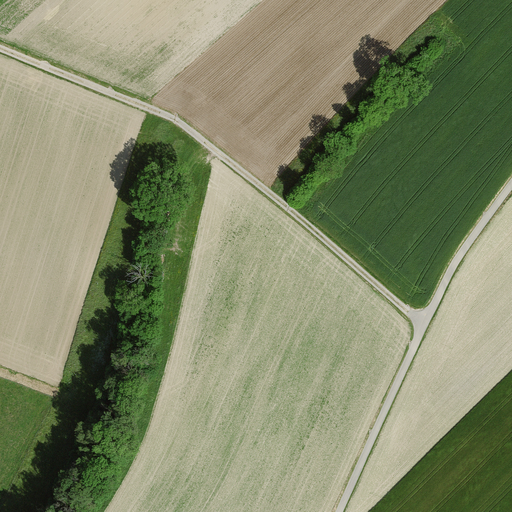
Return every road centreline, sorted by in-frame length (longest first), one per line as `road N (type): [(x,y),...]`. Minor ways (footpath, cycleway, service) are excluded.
road 1 (track): [(422,325),(180,122),(0,47)]
road 2 (unclassified): [(511,183),(451,269),(338,511)]
